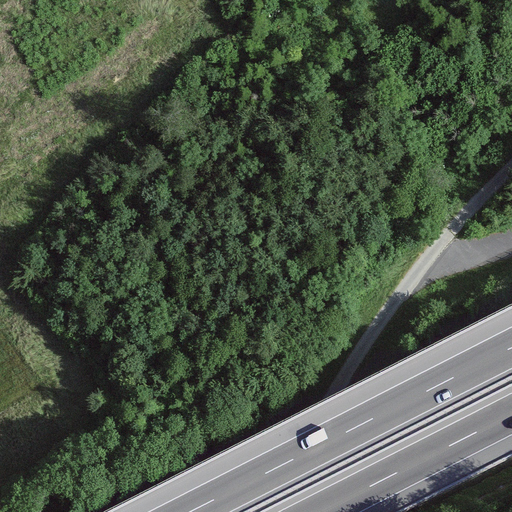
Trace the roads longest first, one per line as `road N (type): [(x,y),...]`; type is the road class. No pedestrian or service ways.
road 1 (track): [(236,511),(424,263),(511,165)]
road 2 (motorway): [(511,347),(189,511)]
road 3 (motorway): [(319,511),(511,414)]
